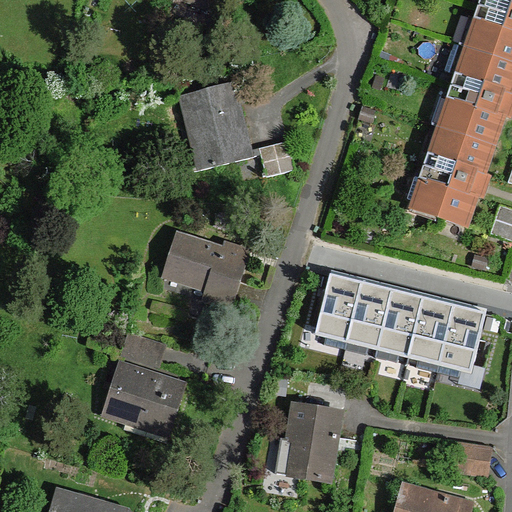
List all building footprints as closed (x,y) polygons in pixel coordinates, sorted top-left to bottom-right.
[(215,0),(175,0),(210,13),(215,0)] [(511,0),(482,0),(479,8),(511,19),(511,0)] [(472,50),(511,63),(511,19),(479,8),(476,20),(482,23),(472,50)] [(452,88),(494,102),(497,92),(511,96),(511,63),(472,50),(463,77),(456,75),(452,88)] [(234,85),(178,99),(195,170),(251,156),(234,85)] [(445,130),(495,147),(505,118),(490,113),(494,102),(452,88),(448,100),(454,103),(445,130)] [(424,168),(467,182),(470,171),(485,177),(495,147),(445,130),(436,157),(429,155),(424,168)] [(263,145),(268,174),(297,168),(291,140),(263,145)] [(427,183),(418,211),(440,218),(467,227),(477,198),(463,193),(467,182),(424,168),(421,180),(427,183)] [(511,210),(501,207),(492,235),(511,242),(511,210)] [(175,231),(160,277),(226,298),(241,252),(175,231)] [(331,274),(314,335),(471,378),(488,317),(331,274)] [(129,336),(123,355),(160,366),(165,348),(129,336)] [(120,365),(104,414),(129,423),(131,417),(173,430),(186,390),(143,376),(145,373),(120,365)] [(345,392),(320,388),(317,405),(343,408),(345,392)] [(343,415),(289,406),(277,481),(331,489),(343,415)] [(488,477),(491,450),(459,445),(456,472),(488,477)] [(470,511),(472,506),(405,487),(398,511),(470,511)] [(128,511),(61,493),(55,511),(128,511)]
